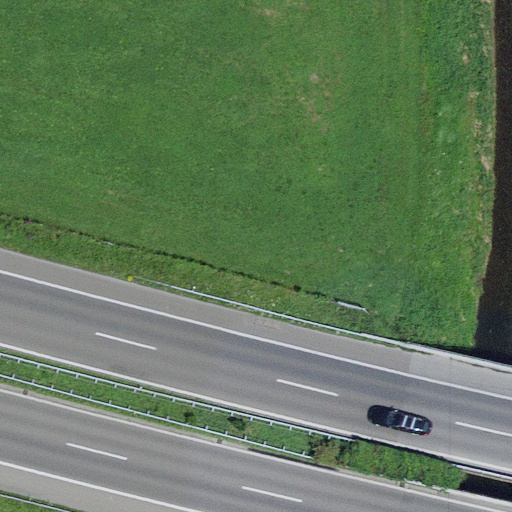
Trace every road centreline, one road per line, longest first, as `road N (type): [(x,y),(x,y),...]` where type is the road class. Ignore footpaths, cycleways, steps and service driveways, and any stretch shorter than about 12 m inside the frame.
road 1 (trunk): [(511,436),(0,308)]
road 2 (trunk): [(0,427),(339,511)]
